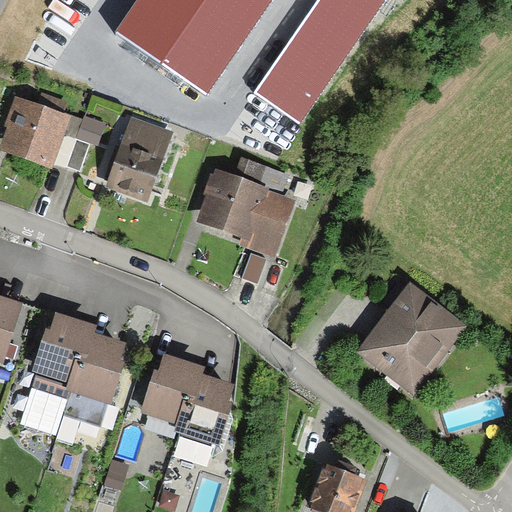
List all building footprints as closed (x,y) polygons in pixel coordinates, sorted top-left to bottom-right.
[(136,0),(116,29),(164,62),(206,92),(270,0),(136,0)] [(382,0),(322,0),(259,94),(300,122),(382,0)] [(4,130),(8,131),(0,152),(0,154),(52,173),(55,165),(71,121),(15,100),(4,130)] [(71,121),(55,165),(80,174),(90,146),(97,148),(106,126),(83,118),(82,122),(72,118),(71,121)] [(118,152),(114,150),(103,181),(108,182),(105,191),(149,206),(174,134),(130,118),(118,152)] [(275,259),(296,203),(217,174),(215,180),(213,179),(207,195),(211,196),(201,226),(244,241),(242,247),(275,259)] [(265,260),(251,255),(242,278),(257,284),(265,260)] [(363,354),(409,389),(451,333),(404,299),(363,354)] [(23,309),(0,302),(0,367),(5,369),(23,309)] [(97,332),(57,319),(50,338),(45,335),(33,375),(36,375),(31,392),(68,402),(70,395),(66,393),(76,362),(86,365),(95,340),(97,332)] [(129,352),(95,340),(86,365),(76,362),(66,393),(70,395),(68,402),(62,417),(99,430),(108,404),(111,405),(129,352)] [(142,416),(176,428),(184,403),(194,407),(204,379),(206,373),(167,359),(160,378),(155,376),(142,416)] [(184,403),(176,428),(174,434),(219,449),(233,408),(229,407),(234,390),(204,379),(194,407),(184,403)] [(307,511),(354,511),(365,484),(322,468),(306,511),(307,511)] [(123,479),(108,474),(104,488),(119,493),(123,479)] [(172,511),(177,497),(164,493),(160,508),(172,511)]
